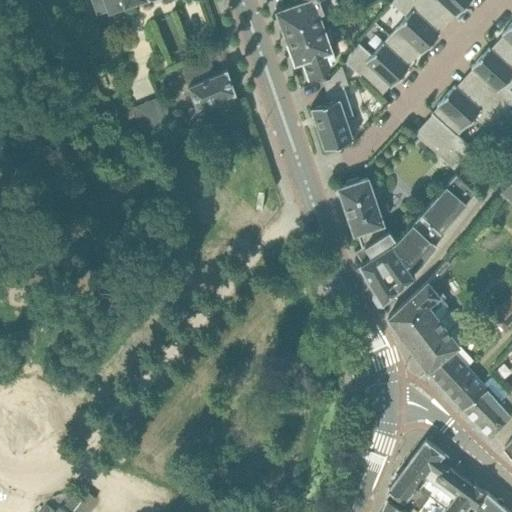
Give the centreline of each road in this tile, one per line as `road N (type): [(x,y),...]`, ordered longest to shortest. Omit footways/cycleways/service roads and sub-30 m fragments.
road 1 (residential): [(500,0),(356,155),(301,172)]
road 2 (secondary): [(388,404),(378,359),(301,172)]
road 3 (secondary): [(301,172),(241,0)]
road 4 (tertiary): [(511,481),(423,408),(388,404)]
